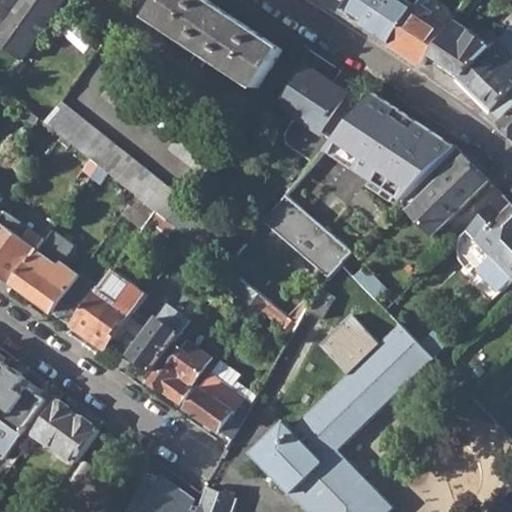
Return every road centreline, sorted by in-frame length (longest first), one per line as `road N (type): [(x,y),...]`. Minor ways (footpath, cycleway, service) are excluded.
road 1 (residential): [(285,0),(471,126),(511,168)]
road 2 (residential): [(0,315),(205,461)]
